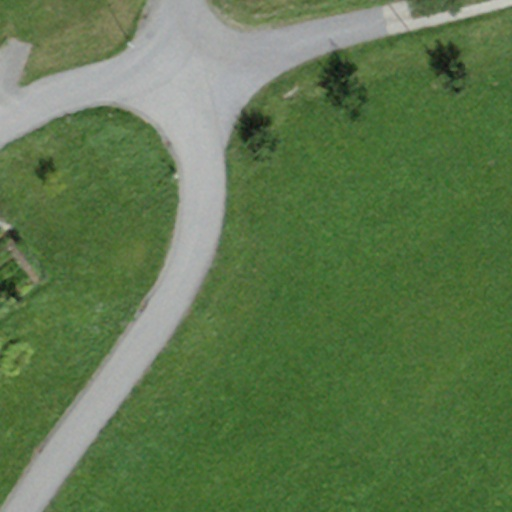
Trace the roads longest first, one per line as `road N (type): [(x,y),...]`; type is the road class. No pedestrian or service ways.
road 1 (unclassified): [(23,511),(192,261),(202,196),(188,72)]
road 2 (track): [(188,72),(476,0)]
road 3 (residential): [(188,72),(83,90),(0,121)]
